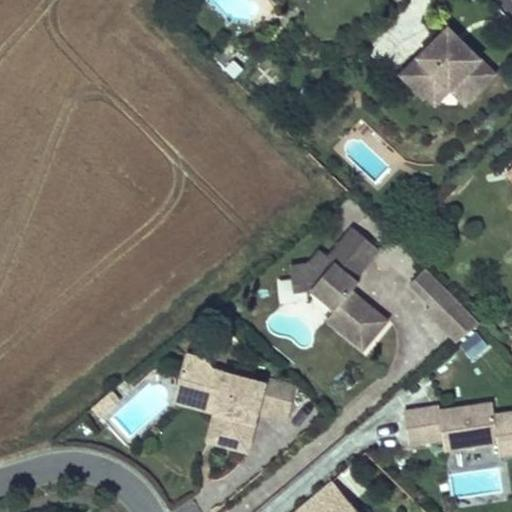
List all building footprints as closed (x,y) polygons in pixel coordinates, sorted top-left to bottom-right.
[(499,76),(452,30),(410,73),(410,82),(429,100),(431,98),(439,107),(469,107),(499,76)] [(331,319),(366,351),(392,323),(353,288),(386,251),(360,228),(335,256),(327,249),(315,263),(296,264),(298,290),(317,289),(340,309),(331,319)] [(491,325),(433,268),(417,283),(438,305),(433,310),(467,344),(491,325)] [(191,358),(182,390),(200,395),(205,404),(222,409),(220,416),(228,418),(220,446),(251,455),(262,413),(270,388),(217,373),(211,364),(191,358)] [(301,389),(272,380),(270,388),(262,413),(292,421),(301,389)] [(200,395),(182,390),(178,404),(220,416),(222,409),(205,404),(200,395)] [(116,395),(97,411),(105,421),(124,405),(116,395)] [(504,453),(511,452),(511,411),(500,414),(498,402),(445,409),(444,405),(410,409),(415,449),(449,444),(449,447),(478,443),(478,449),(503,446),(504,453)] [(220,446),(228,418),(220,416),(212,444),(220,446)] [(478,443),(449,447),(450,453),(478,449),(478,443)] [(303,511),(349,511),(354,508),(336,486),(303,511)]
